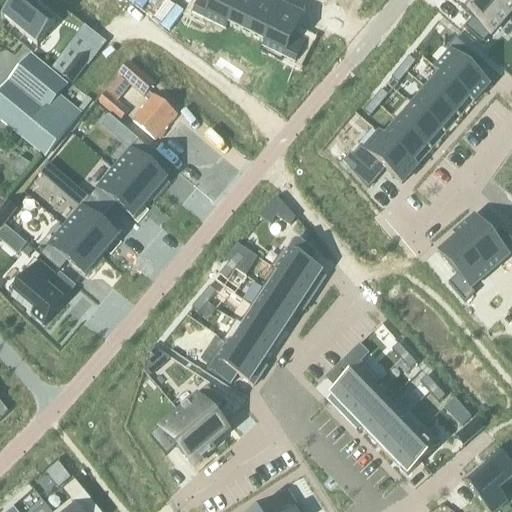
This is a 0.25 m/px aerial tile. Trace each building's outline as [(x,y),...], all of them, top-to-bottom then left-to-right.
[(31,0),(17,0),(2,19),(3,20),(4,19),(37,47),(56,25),(55,25),(54,26),(33,8),(37,4),(31,0)] [(200,0),(193,15),(225,30),(226,31),(228,27),(227,27),(239,0),(200,0)] [(258,0),(239,0),(227,27),(228,27),(246,36),(263,2),(258,0)] [(454,0),(452,3),(472,21),(464,30),(482,46),(490,37),(507,18),(486,0),(454,0)] [(511,0),(486,0),(507,18),(511,12),(511,0)] [(263,2),(246,36),(265,45),(266,45),(282,12),(263,2)] [(265,45),(261,54),(282,64),(284,60),(295,65),(306,42),(295,37),(302,22),(282,12),(266,45),(265,45)] [(449,54),(434,71),(438,74),(438,73),(470,101),(469,102),(473,105),(489,87),(466,67),(474,57),(455,41),(446,51),(449,54)] [(103,57),(81,84),(99,98),(120,71),(103,57)] [(30,58),(0,95),(0,122),(46,160),(78,117),(56,99),(64,88),(30,58)] [(220,58),(215,66),(227,73),(232,66),(220,58)] [(409,58),(400,68),(407,74),(416,64),(409,58)] [(77,59),(63,78),(72,85),(87,66),(77,59)] [(129,66),(118,77),(120,79),(130,88),(143,99),(147,94),(155,86),(138,72),(129,66)] [(232,66),(227,73),(238,81),(243,74),(232,66)] [(400,68),(391,79),(398,85),(407,74),(400,68)] [(438,74),(424,89),(456,117),(469,102),(470,101),(438,73),(438,74)] [(100,103),(99,104),(116,119),(117,120),(120,122),(128,113),(125,111),(116,103),(130,88),(120,79),(117,83),(100,103)] [(410,105),(410,106),(442,133),(456,117),(424,89),(410,105)] [(381,91),(372,102),(379,107),(388,97),(381,91)] [(149,105),(132,123),(154,143),(176,118),(154,100),(147,94),(143,99),(149,105)] [(372,102),(363,113),(370,118),(379,107),(372,102)] [(407,102),(391,119),(395,123),(395,122),(427,150),(442,133),(410,106),(410,105),(407,102)] [(382,137),(381,138),(413,166),(414,165),(427,150),(395,122),(395,123),(382,137)] [(356,163),(350,170),(368,190),(376,180),(371,175),(379,166),(402,186),(417,168),(414,165),(413,166),(381,138),(382,137),(378,134),(363,151),(360,149),(351,159),(356,163)] [(93,168),(100,144),(74,136),(61,180),(72,183),(78,163),(93,168)] [(130,152),(114,171),(150,202),(166,183),(149,168),(158,159),(138,142),(130,152)] [(114,171),(89,200),(109,216),(117,207),(134,221),(150,202),(114,171)] [(89,200),(65,228),(101,260),(118,241),(101,226),(109,216),(89,200)] [(276,200),(262,217),(269,223),(276,216),(289,226),(293,219),(276,200)] [(6,204),(0,212),(0,229),(1,231),(16,212),(6,204)] [(469,225),(455,237),(458,241),(459,240),(489,275),(508,259),(478,224),(472,229),(469,225)] [(6,228),(0,235),(0,240),(17,255),(25,245),(6,228)] [(65,228),(40,257),(60,274),(68,264),(85,279),(101,260),(65,228)] [(511,235),(506,230),(497,239),(511,252),(511,235)] [(458,241),(440,256),(458,277),(448,285),(465,305),(475,296),(471,291),(489,275),(459,240),(458,241)] [(284,250),(271,270),(275,273),(275,272),(309,294),(321,276),(322,275),(309,267),(316,256),(295,242),(288,253),(284,250)] [(238,255),(229,266),(235,272),(244,261),(238,255)] [(35,261),(9,292),(12,295),(12,296),(13,297),(13,296),(34,313),(31,317),(44,328),(66,302),(65,302),(64,303),(49,289),(57,279),(35,261)] [(131,298),(127,293),(132,288),(111,265),(85,289),(111,317),(131,298)] [(229,266),(220,277),(227,282),(235,272),(229,266)] [(275,273),(263,290),(297,312),(309,294),(275,272),(275,273)] [(210,289),(201,299),(208,305),(217,294),(210,289)] [(263,290),(252,308),(286,330),(297,313),(297,312),(263,290)] [(201,299),(192,310),(199,316),(208,305),(201,299)] [(240,325),(240,326),(274,348),(286,330),(252,308),(240,325)] [(236,323),(223,342),(227,345),(228,343),(262,366),(274,348),(240,326),(240,325),(236,323)] [(227,345),(208,374),(230,388),(236,377),(253,388),(266,368),(262,366),(228,343),(227,345)] [(399,345),(392,351),(401,362),(408,356),(399,345)] [(360,346),(343,362),(353,372),(369,356),(360,346)] [(152,349),(145,374),(149,378),(169,360),(152,349)] [(408,356),(401,362),(410,372),(417,366),(408,356)] [(337,392),(331,398),(332,399),(347,414),(373,389),(373,390),(380,384),(364,366),(355,374),(337,392)] [(427,378),(421,384),(430,394),(436,388),(427,378)] [(436,388),(430,394),(439,404),(445,399),(436,388)] [(207,389),(179,413),(210,450),(210,449),(229,434),(214,417),(224,408),(207,389)] [(373,389),(347,414),(362,430),(388,405),(373,390),(373,389)] [(0,403),(0,419),(8,413),(0,403)] [(388,405),(362,430),(377,445),(403,420),(400,418),(388,405)] [(403,420),(377,445),(392,461),(424,429),(424,428),(407,411),(400,418),(403,420)] [(179,413),(150,438),(166,457),(176,449),(191,466),(197,461),(200,465),(214,453),(210,449),(210,450),(179,413)] [(467,414),(457,423),(462,428),(471,419),(467,414)] [(474,422),(456,438),(464,447),(482,432),(474,422)] [(424,429),(392,461),(407,477),(440,445),(424,429)] [(466,485),(465,485),(487,511),(497,511),(508,503),(499,493),(511,483),(511,470),(497,453),(484,464),(487,468),(466,485)] [(58,465),(48,473),(58,486),(69,478),(58,465)] [(70,502),(58,511),(99,511),(75,482),(62,492),(70,502)] [(296,511),(290,502),(274,511),(296,511)]
